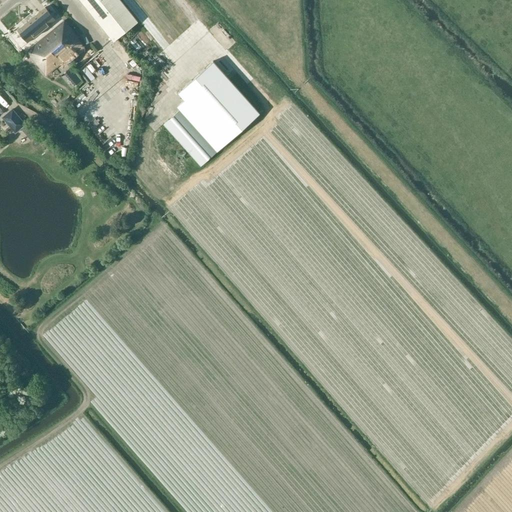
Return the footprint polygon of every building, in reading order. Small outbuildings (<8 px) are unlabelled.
[(79,0),(113,41),(138,22),(120,0),(79,0)] [(21,29),(19,31),(29,43),(58,21),(48,8),(21,29)] [(35,45),(27,52),(47,75),(55,69),(66,59),(83,46),(77,39),(78,36),(65,20),(35,45)] [(213,61),(177,92),(225,144),(260,114),(213,61)] [(12,109),(2,117),(15,132),(25,124),(12,109)] [(201,166),(218,151),(180,109),(163,123),(201,166)]
